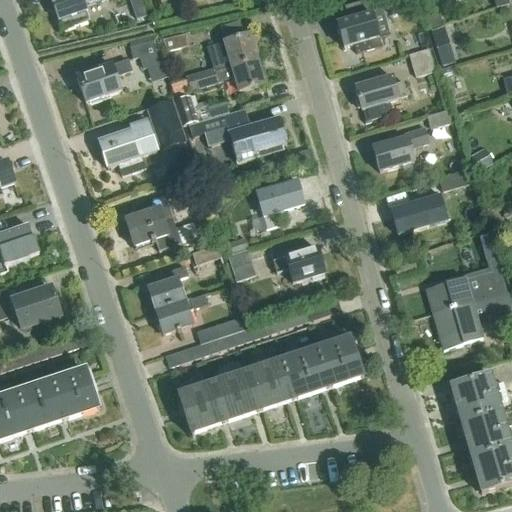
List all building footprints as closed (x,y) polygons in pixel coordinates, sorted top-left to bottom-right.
[(96,7),(114,0),(49,0),(58,25),(61,33),(90,23),(87,16),(85,10),(96,7)] [(410,0),(383,0),(387,12),(412,5),(410,0)] [(511,0),(497,0),(501,12),(511,8),(511,0)] [(144,6),(133,10),(137,22),(148,18),(144,6)] [(368,18),(337,28),(344,51),(367,44),(369,51),(389,44),(387,36),(390,35),(382,10),(367,15),(368,18)] [(440,19),(429,22),(432,30),(443,27),(440,19)] [(444,30),(431,34),(438,55),(451,51),(444,30)] [(183,36),(161,41),(165,53),(186,49),(183,36)] [(256,60),(249,36),(211,48),(214,59),(212,69),(212,70),(213,74),(214,73),(256,60)] [(164,66),(156,37),(127,45),(132,62),(138,60),(141,72),(164,66)] [(439,76),(431,53),(411,60),(418,83),(439,76)] [(264,87),(256,60),(214,73),(218,87),(235,81),(239,95),(264,87)] [(115,79),(131,73),(126,61),(76,78),(85,105),(120,93),(115,79)] [(212,70),(185,78),(189,92),(216,84),(213,74),(212,70)] [(392,79),(355,90),(362,114),(364,113),(366,121),(365,122),(366,127),(373,125),(372,123),(394,117),(391,105),(400,103),(399,101),(407,98),(403,83),(394,86),(392,79)] [(511,100),(511,81),(503,84),(508,102),(511,100)] [(191,100),(175,105),(183,130),(211,122),(207,109),(195,113),(191,100)] [(172,105),(149,112),(162,153),(185,146),(172,105)] [(244,112),(188,129),(192,141),(204,138),(208,151),(231,144),(238,168),(258,161),(284,154),(283,148),(286,147),(278,121),(249,130),(244,112)] [(448,114),(427,120),(431,133),(451,127),(448,114)] [(131,133),(98,144),(107,170),(118,167),(121,178),(145,170),(142,159),(157,154),(147,124),(130,129),(131,133)] [(406,141),(372,151),(380,175),(415,165),(411,151),(429,145),(425,130),(405,136),(406,141)] [(483,154),(470,161),(478,175),(491,168),(483,154)] [(0,198),(3,197),(1,192),(15,187),(6,163),(0,164),(0,198)] [(197,175),(176,182),(179,192),(200,185),(197,175)] [(471,176),(442,184),(446,197),(475,189),(471,176)] [(278,183),(254,190),(267,232),(280,228),(276,216),(303,207),(296,184),(280,188),(278,183)] [(421,204),(391,212),(398,238),(444,225),(436,195),(419,199),(421,204)] [(199,240),(194,226),(177,232),(166,198),(142,206),(144,214),(124,221),(134,250),(155,243),(159,254),(199,240)] [(29,228),(0,238),(0,257),(2,257),(6,268),(39,257),(29,228)] [(490,239),(480,242),(487,265),(497,262),(490,239)] [(247,240),(226,246),(229,257),(250,251),(247,240)] [(219,247),(194,255),(198,267),(223,259),(219,247)] [(287,260),(286,255),(271,259),(277,277),(289,273),(293,287),(325,277),(324,274),(327,273),(324,264),(321,265),(317,250),(287,260)] [(258,277),(250,252),(230,258),(237,283),(258,277)] [(432,318),(472,307),(486,303),(507,298),(500,276),(498,268),(478,273),(464,277),(465,282),(425,293),(432,318)] [(147,291),(154,313),(184,303),(178,282),(187,279),(184,269),(157,278),(159,287),(147,291)] [(52,290),(10,304),(21,336),(44,328),(45,332),(61,327),(59,323),(63,322),(52,290)] [(204,296),(184,303),(154,313),(162,337),(194,327),(189,312),(207,306),(204,296)] [(472,307),(432,318),(442,354),(482,343),(476,321),(474,315),(489,310),(491,317),(511,312),(507,298),(486,303),(472,307)] [(337,301),(305,312),(309,324),(341,313),(337,301)] [(254,320),(251,312),(244,315),(246,322),(254,320)] [(305,312),(296,315),(300,326),(309,324),(305,312)] [(288,317),(292,329),(300,326),(296,315),(288,317)] [(288,317),(280,320),(284,332),(292,329),(288,317)] [(202,346),(204,345),(212,343),(221,340),(230,337),(238,334),(246,331),(242,319),(198,334),(202,346)] [(271,323),(275,335),(284,332),(280,320),(271,323)] [(271,323),(264,326),(267,337),(275,335),(271,323)] [(255,328),(259,340),(267,337),(264,326),(255,328)] [(250,343),(259,340),(255,328),(247,331),(250,343)] [(246,331),(238,334),(242,346),(250,343),(247,331),(246,331)] [(230,337),(234,349),(242,346),(238,334),(230,337)] [(230,337),(221,340),(225,352),(234,349),(230,337)] [(0,362),(0,376),(78,351),(74,338),(0,362)] [(212,343),(216,354),(225,352),(221,340),(212,343)] [(349,340),(318,351),(332,392),(363,381),(356,363),(360,361),(357,351),(353,352),(349,340)] [(212,343),(204,345),(208,357),(216,354),(212,343)] [(196,348),(200,360),(208,357),(204,345),(202,346),(196,348)] [(191,363),(200,360),(196,348),(187,351),(191,363)] [(191,363),(187,351),(165,358),(169,370),(191,363)] [(296,404),(332,392),(318,351),(283,362),(296,404)] [(250,373),(264,414),(296,404),(283,362),(250,373)] [(85,371),(59,380),(73,421),(99,412),(93,394),(97,392),(93,382),(89,383),(85,371)] [(228,426),(264,414),(250,373),(214,385),(228,426)] [(459,426),(501,415),(490,378),(448,390),(459,426)] [(37,433),(73,421),(59,380),(23,392),(37,433)] [(191,438),(228,426),(214,385),(178,398),(180,405),(176,407),(180,418),(184,416),(191,438)] [(0,440),(1,445),(37,433),(23,392),(0,399),(0,440)] [(511,449),(501,415),(459,426),(469,460),(511,449)] [(258,426),(241,430),(243,442),(261,438),(258,426)] [(480,497),(511,487),(511,453),(511,449),(469,460),(480,497)]
